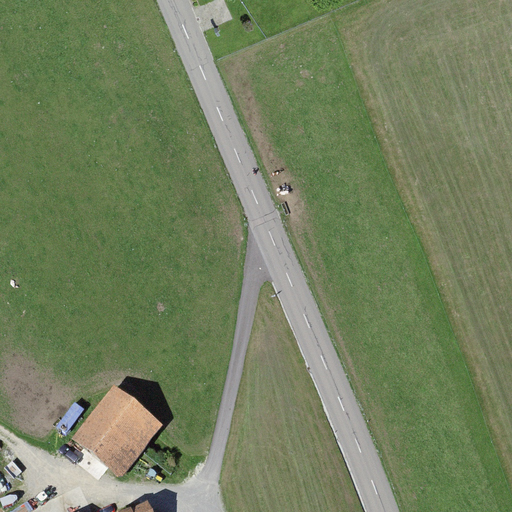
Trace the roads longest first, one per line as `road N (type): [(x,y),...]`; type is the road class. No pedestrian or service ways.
road 1 (tertiary): [(171,0),(384,511)]
road 2 (track): [(204,505),(149,501),(39,467),(0,437)]
